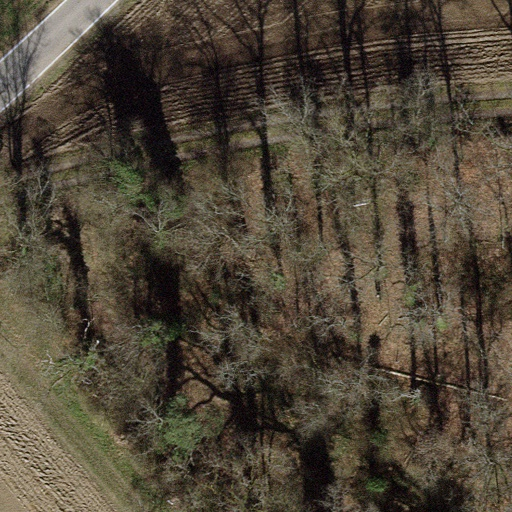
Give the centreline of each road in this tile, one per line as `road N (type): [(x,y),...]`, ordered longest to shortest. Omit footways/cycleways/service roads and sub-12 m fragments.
road 1 (track): [(0,182),(404,101),(511,96)]
road 2 (track): [(0,245),(65,253),(232,417),(360,511)]
